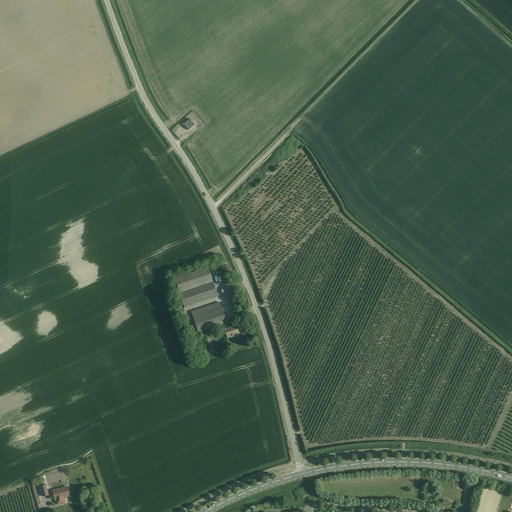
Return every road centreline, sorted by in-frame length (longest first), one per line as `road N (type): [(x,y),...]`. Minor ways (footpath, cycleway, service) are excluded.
road 1 (tertiary): [(301,475),(258,307),(215,204),(147,102),(108,0)]
road 2 (secondary): [(511,478),(412,463),(301,475)]
